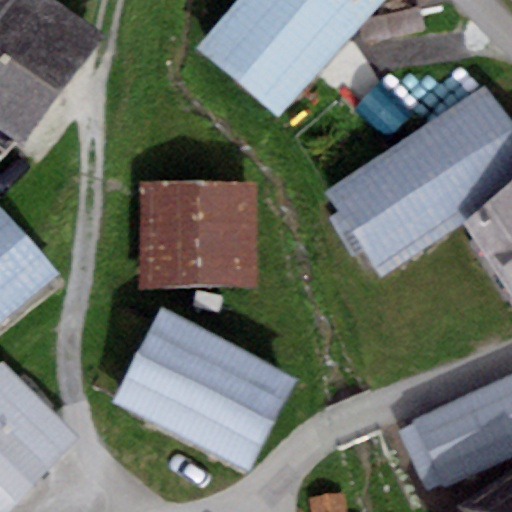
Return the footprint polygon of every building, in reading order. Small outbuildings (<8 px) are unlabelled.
[(0,0),(0,126),(20,142),(101,37),(51,0),(0,0)] [(239,0),(194,49),(278,118),(387,0),(239,0)] [(459,226),(511,189),(511,125),(485,87),(325,194),(382,278),(459,226)] [(138,285),(256,285),(257,184),(139,184),(138,285)] [(511,308),(511,189),(459,226),(511,308)] [(0,324),(58,275),(0,207),(0,324)] [(113,404),(246,473),(293,383),(160,314),(113,404)] [(0,511),(13,511),(76,445),(3,364),(0,366),(0,511)] [(511,376),(414,421),(416,425),(398,433),(426,493),(443,485),(445,489),(511,458),(511,376)] [(511,511),(511,483),(465,511),(511,511)] [(309,499),(311,511),(346,511),(344,493),(309,499)]
